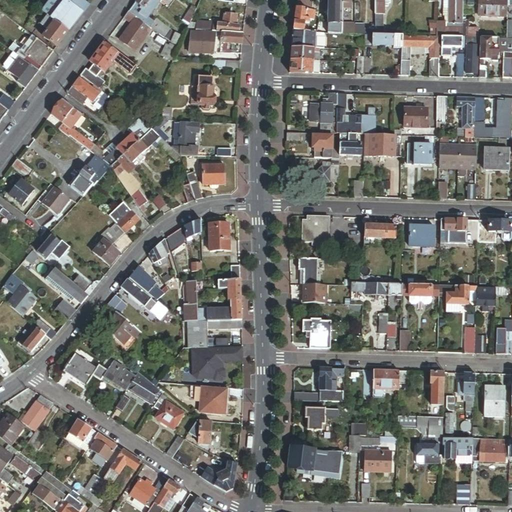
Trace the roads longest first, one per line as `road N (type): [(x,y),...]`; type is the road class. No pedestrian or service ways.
road 1 (residential): [(261,205),(208,207),(153,235),(31,376)]
road 2 (residential): [(31,376),(249,511)]
road 3 (residential): [(511,212),(261,205)]
road 4 (residential): [(263,81),(511,89)]
road 5 (residential): [(511,365),(267,359)]
road 6 (tertiary): [(117,0),(0,154)]
road 7 (tertiary): [(261,205),(267,359)]
road 8 (tertiary): [(267,359),(263,469),(253,511)]
road 9 (tertiary): [(263,81),(261,205)]
